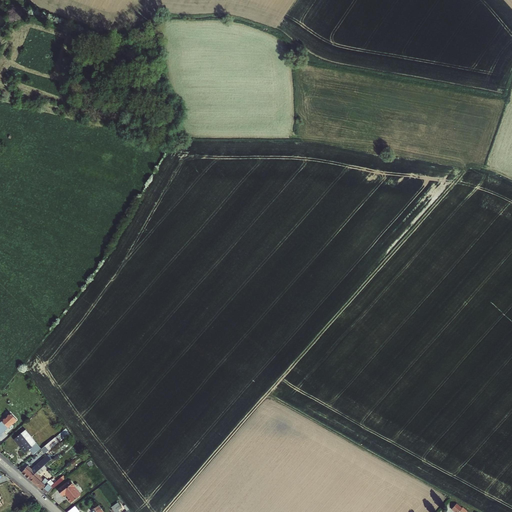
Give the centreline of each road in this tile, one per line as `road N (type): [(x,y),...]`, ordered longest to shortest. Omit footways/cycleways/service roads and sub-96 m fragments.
road 1 (track): [(168,511),(468,171)]
road 2 (track): [(270,393),(481,511)]
